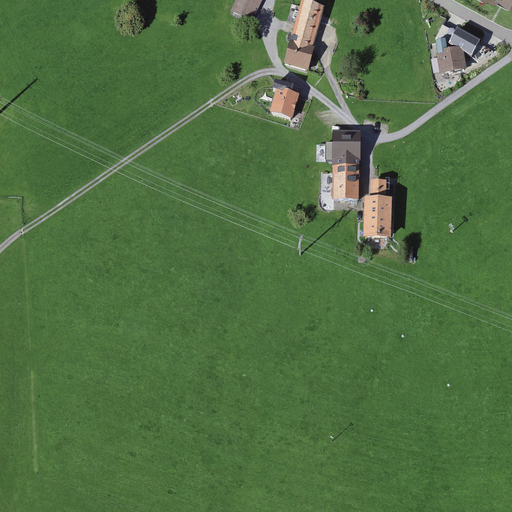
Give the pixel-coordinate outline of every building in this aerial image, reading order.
[(264,0),(237,0),(228,20),(250,30),(264,0)] [(511,0),(462,0),(467,2),(468,0),(470,0),(491,11),(494,6),(511,16),(511,0)] [(323,17),(300,11),(283,72),(305,78),(323,17)] [(449,43),(472,55),(481,40),(458,27),(449,43)] [(456,48),(432,53),(439,85),(463,80),(456,48)] [(270,97),(274,98),(267,121),(289,128),(296,105),(288,102),(291,95),(272,90),(270,97)] [(357,141),(332,141),(332,149),(335,149),(335,180),(331,180),(331,209),(357,209),(357,141)] [(384,188),(368,188),(367,208),(362,208),(361,245),(389,246),(390,209),(383,209),(384,188)]
